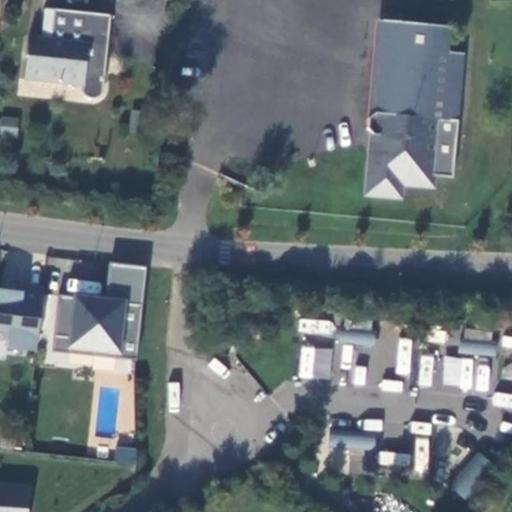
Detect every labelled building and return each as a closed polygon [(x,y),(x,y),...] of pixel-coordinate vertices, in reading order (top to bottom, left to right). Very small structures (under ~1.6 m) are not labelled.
[(50,41),(53,11),(44,10),(41,40),(50,41)] [(111,17),(53,11),(50,41),(41,40),(28,39),(24,78),(83,84),(82,89),(82,90),(82,93),(83,95),(85,97),(87,99),(90,100),(92,100),(95,100),(97,99),(100,98),(101,96),(103,93),(103,91),(111,17)] [(372,135),(377,135),(376,149),(370,154),(367,185),(374,194),(391,195),(399,188),(400,182),(431,185),(432,175),(452,177),(464,53),(447,51),(450,26),(382,20),(373,113),(367,118),(366,129),(372,135)] [(0,135),(17,137),(18,117),(0,116),(0,135)] [(72,350),(96,352),(96,359),(138,364),(147,271),(111,267),(107,305),(60,300),(56,340),(73,342),(72,350)] [(6,350),(36,354),(43,291),(14,287),(13,293),(0,291),(0,341),(7,342),(6,350)] [(342,327),(340,339),(375,343),(376,330),(373,330),(373,318),(346,316),(345,327),(342,327)] [(459,338),(458,350),(493,352),(494,341),(490,341),(491,328),(464,326),(463,338),(459,338)] [(502,349),(511,348),(511,335),(501,336),(502,349)] [(397,337),(395,373),(409,374),(411,338),(397,337)] [(56,340),(55,340),(53,356),(138,365),(138,364),(96,359),(96,352),(72,350),(73,342),(56,340)] [(329,379),(331,348),(300,345),(297,377),(329,379)] [(441,388),(489,389),(490,359),(442,358),(441,388)] [(511,407),(511,393),(493,392),(492,406),(511,407)] [(415,436),(413,475),(427,475),(430,423),(411,422),(410,436),(415,436)] [(377,446),(378,432),(333,428),(331,442),(358,445),(357,456),(370,458),(371,445),(377,446)] [(135,446),(114,448),(115,464),(136,463),(135,446)] [(381,451),(379,467),(409,470),(410,454),(381,451)] [(468,500),(494,466),(477,452),(450,486),(468,500)] [(25,511),(27,491),(0,488),(0,511),(25,511)]
